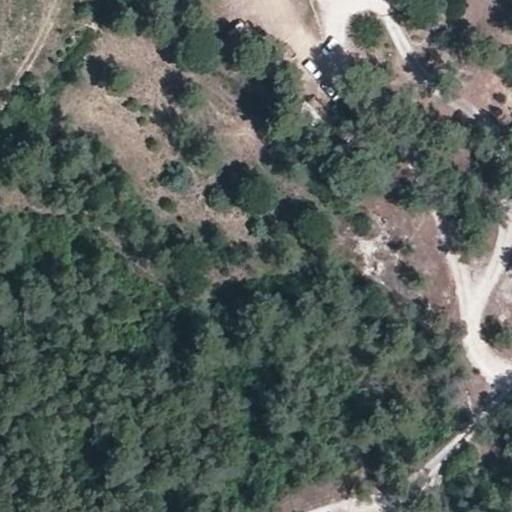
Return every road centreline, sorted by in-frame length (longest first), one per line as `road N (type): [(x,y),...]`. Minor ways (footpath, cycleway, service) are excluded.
road 1 (track): [(321,511),(408,479),(511,397)]
road 2 (track): [(0,107),(40,49),(57,0)]
